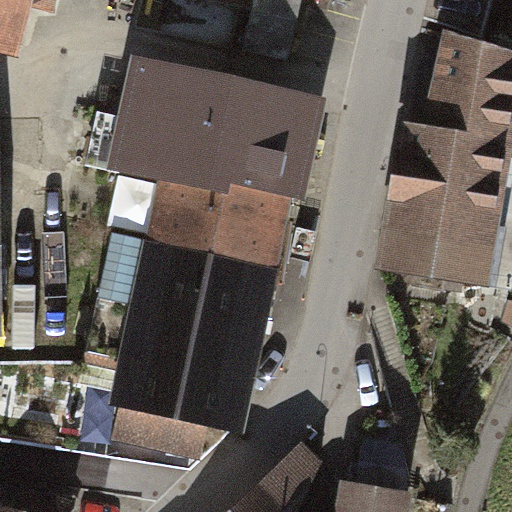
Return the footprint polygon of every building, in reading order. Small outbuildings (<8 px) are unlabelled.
[(0,0),(0,55),(21,60),(34,0),(0,0)] [(303,0),(257,0),(246,51),(289,61),(303,0)] [(511,141),(511,56),(455,39),(440,122),(436,147),(414,143),(392,269),(486,286),(511,141)] [(326,98),(89,42),(67,171),(159,193),(109,402),(117,403),(117,443),(201,456),(213,424),(239,430),(288,201),(304,204),(326,98)] [(358,486),(409,494),(411,475),(405,444),(366,437),(358,486)] [(270,481),(234,511),(405,511),(409,494),(358,486),(349,485),(343,511),(298,511),(322,462),(294,451),(284,464),(270,481)] [(0,511),(71,511),(75,501),(60,498),(0,487),(0,511)]
